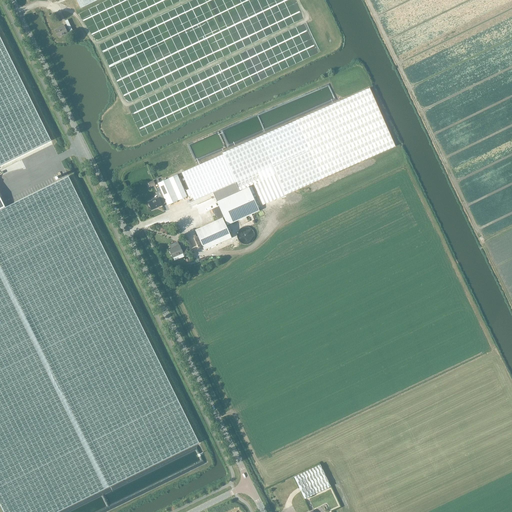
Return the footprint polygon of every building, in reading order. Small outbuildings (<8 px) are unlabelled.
[(76,0),(81,8),(97,0),(76,0)] [(61,27),(55,30),(58,37),(67,33),(65,29),(69,27),(68,25),(64,26),(64,25),(60,27),(61,27)] [(0,37),(0,164),(50,140),(0,37)] [(223,154),(182,173),(189,189),(186,190),(188,196),(191,195),(194,200),(217,190),(235,182),(235,183),(239,191),(253,184),(257,192),(268,187),(265,179),(276,174),(285,195),(395,146),(369,88),(222,153),(223,154)] [(184,163),(184,162),(184,160),(184,159),(183,158),(181,156),(180,156),(179,156),(177,156),(176,156),(175,156),(174,157),(173,158),(172,159),(172,161),(171,162),(172,163),(172,164),(172,165),(173,166),(175,168),(176,168),(177,168),(179,168),(180,168),(181,168),(182,167),(183,166),(184,164),(184,163)] [(167,205),(187,197),(177,174),(157,183),(163,196),(159,198),(148,202),(151,210),(162,205),(161,204),(166,202),(167,205)] [(0,504),(3,511),(56,511),(199,442),(68,176),(5,207),(0,196),(0,504)] [(219,194),(214,196),(217,202),(239,191),(235,183),(217,190),(219,194)] [(219,206),(212,209),(212,210),(212,209),(214,213),(214,214),(214,213),(215,215),(215,216),(217,219),(216,220),(217,220),(222,218),(226,225),(258,211),(259,211),(253,197),(255,196),(251,186),(239,191),(217,202),(219,206)] [(195,230),(204,250),(231,238),(228,230),(229,229),(228,226),(226,227),(226,225),(222,218),(217,220),(195,230)] [(169,245),(171,249),(169,250),(172,257),(182,253),(183,255),(188,253),(185,246),(180,248),(179,245),(179,246),(177,242),(169,245)] [(319,465),(294,477),(304,499),(330,487),(330,486),(320,464),(319,465)]
